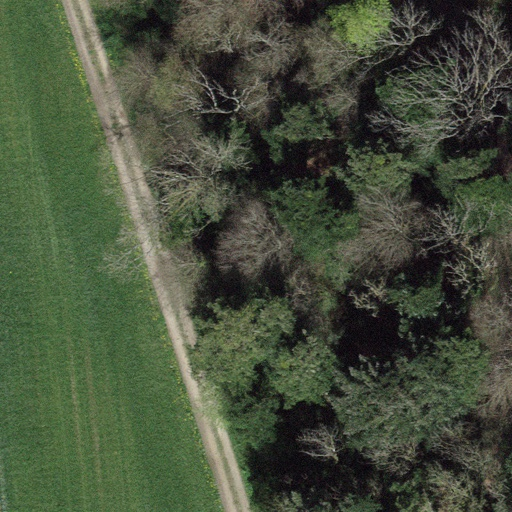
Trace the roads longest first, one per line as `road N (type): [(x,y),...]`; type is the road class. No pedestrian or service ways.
road 1 (track): [(236,511),(106,99),(66,0)]
road 2 (track): [(511,357),(453,0)]
